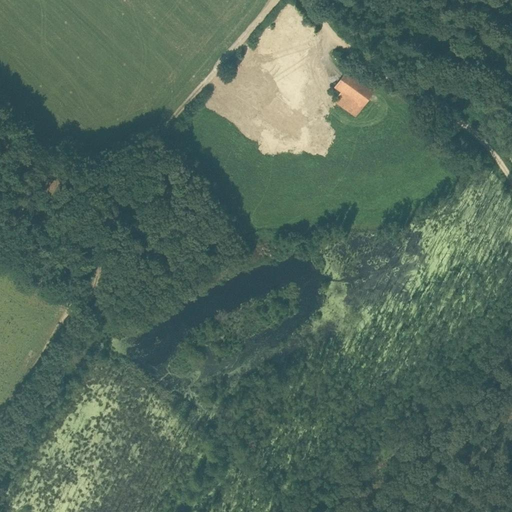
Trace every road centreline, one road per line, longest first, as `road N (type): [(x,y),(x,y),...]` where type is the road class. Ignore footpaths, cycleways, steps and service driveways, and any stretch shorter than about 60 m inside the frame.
road 1 (track): [(77,304),(96,279),(109,204),(127,175),(276,0)]
road 2 (unclassified): [(302,2),(336,39),(460,121),(494,151),(511,181)]
